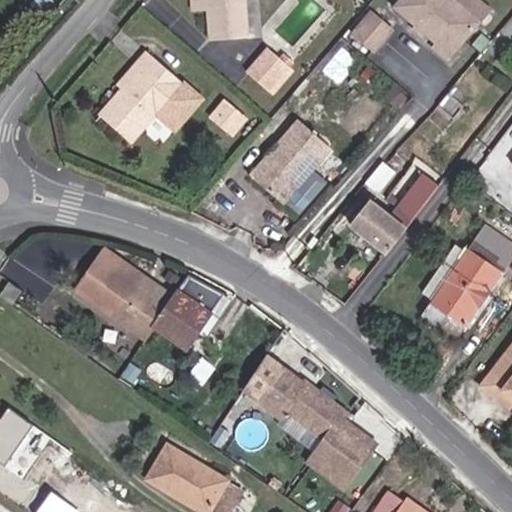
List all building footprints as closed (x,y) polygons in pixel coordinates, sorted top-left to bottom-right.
[(36,0),(46,10),(56,0),(36,0)] [(246,0),(190,0),(191,10),(209,9),(210,37),(247,33),(246,0)] [(483,17),(461,0),(400,0),(397,5),(438,39),(432,46),(448,58),(483,17)] [(391,30),(372,13),(352,36),(372,53),(391,30)] [(432,73),(442,83),(453,72),(412,32),(398,47),(402,51),(388,66),(414,92),(432,73)] [(295,71),(267,48),(248,71),(275,94),(295,71)] [(200,102),(144,52),(134,63),(141,69),(98,116),(129,144),(155,115),(173,132),(200,102)] [(342,65),(353,75),(363,63),(351,54),(342,65)] [(141,69),(134,63),(115,84),(121,90),(141,69)] [(368,68),(359,80),(370,90),(380,78),(368,68)] [(452,119),(464,104),(449,92),(437,106),(452,119)] [(223,100),(210,116),(216,121),(229,104),(223,100)] [(249,120),(229,104),(216,121),(235,136),(249,120)] [(311,175),(331,152),(296,123),(273,150),(276,153),(270,161),(266,157),(247,179),(281,208),(287,202),(311,175)] [(396,171),(384,161),(367,180),(379,191),(396,171)] [(351,224),(386,255),(409,225),(440,187),(420,171),(389,209),(373,197),(351,224)] [(311,175),(287,202),(302,214),(325,188),(311,175)] [(455,337),(511,264),(511,240),(492,225),(472,251),(460,241),(420,292),(432,301),(423,312),(455,337)] [(96,262),(133,289),(144,272),(107,246),(96,262)] [(78,288),(146,336),(154,324),(155,323),(175,293),(158,281),(158,282),(144,272),(133,289),(96,262),(78,288)] [(189,273),(175,294),(155,323),(187,345),(214,310),(212,309),(223,292),(189,273)] [(15,303),(24,289),(11,280),(1,294),(15,303)] [(511,347),(485,383),(501,395),(507,387),(511,391),(511,347)] [(202,377),(217,355),(208,349),(192,371),(202,377)] [(287,412),(324,437),(306,463),(346,491),(378,444),(344,420),(349,414),(268,357),(244,391),(283,418),(287,412)] [(511,391),(507,387),(501,395),(511,404),(511,391)] [(0,452),(0,453),(11,437),(0,429),(0,452)] [(208,511),(228,479),(168,442),(148,475),(208,511)] [(229,511),(244,488),(228,479),(208,511),(210,511),(229,511)] [(376,511),(398,511),(410,498),(395,487),(376,511)] [(345,511),(350,506),(336,495),(322,511),(345,511)] [(429,511),(410,498),(398,511),(429,511)]
